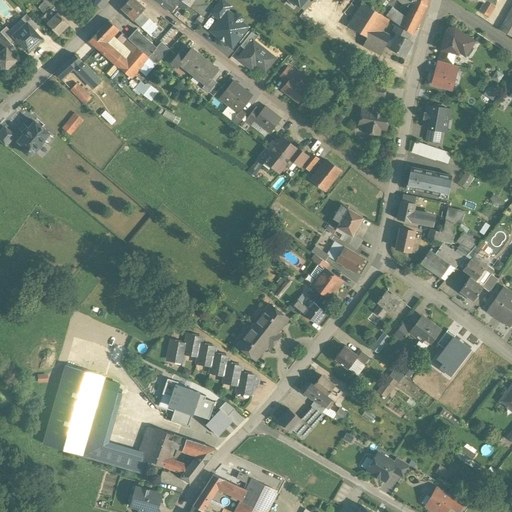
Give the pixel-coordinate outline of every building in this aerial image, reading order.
[(53,2),(50,0),(46,0),(44,1),(49,6),(51,9),(55,5),(53,3),(53,2)] [(91,0),(101,9),(108,0),(91,0)] [(145,8),(135,0),(127,0),(120,7),(139,25),(147,17),(141,11),(145,8)] [(163,0),(160,4),(171,12),(180,0),(163,0)] [(223,0),(220,0),(210,13),(219,19),(224,13),(225,13),(231,6),(223,0)] [(383,7),(373,0),(371,0),(368,6),(379,13),(380,11),(383,7)] [(373,0),(383,7),(380,11),(386,15),(391,7),(391,6),(395,0),(399,0),(407,6),(411,0),(373,0)] [(411,0),(407,6),(412,9),(406,17),(391,7),(386,15),(393,20),(397,23),(410,32),(412,34),(426,5),(426,0),(411,0)] [(44,1),(38,7),(43,12),(49,6),(44,1)] [(368,6),(362,2),(347,27),(363,35),(368,26),(380,32),(388,19),(379,13),(368,6)] [(494,5),(484,2),(479,11),(488,16),(494,5)] [(511,5),(499,30),(511,36),(511,5)] [(68,24),(56,12),(51,18),(46,13),(41,18),(47,23),(46,23),(59,35),(68,24)] [(236,14),(233,15),(231,18),(225,13),(224,13),(219,19),(210,30),(231,47),(247,27),(240,21),(241,18),(240,15),(236,14)] [(152,21),(147,17),(139,25),(144,30),(152,21)] [(108,20),(88,40),(113,62),(120,54),(106,42),(118,29),(108,20)] [(41,39),(27,23),(14,35),(13,35),(17,39),(28,51),(32,48),(30,47),(33,44),(35,45),(41,39)] [(410,32),(397,23),(394,28),(392,32),(396,34),(407,39),(410,32)] [(14,35),(6,26),(0,31),(11,44),(17,39),(13,35),(14,35)] [(380,32),(368,26),(363,35),(367,37),(362,45),(380,54),(385,46),(389,36),(380,32)] [(474,41),(454,28),(453,27),(451,27),(450,27),(449,28),(448,28),(447,29),(446,30),(446,31),(441,49),(455,52),(456,49),(464,54),(474,41)] [(156,47),(136,29),(127,38),(129,39),(137,47),(156,64),(169,49),(161,41),(156,47)] [(0,31),(0,52),(6,47),(6,48),(11,44),(0,31)] [(251,31),(240,45),(245,49),(252,40),(253,41),(257,36),(251,31)] [(407,39),(396,34),(394,38),(389,36),(385,46),(389,48),(388,48),(404,55),(411,41),(407,39)] [(137,47),(129,39),(124,45),(132,52),(137,47)] [(253,41),(252,40),(245,49),(238,58),(251,68),(255,63),(264,69),(264,70),(265,70),(265,69),(267,67),(275,58),(253,41)] [(6,48),(6,47),(0,52),(0,64),(5,70),(12,64),(13,64),(16,62),(16,60),(17,60),(6,48)] [(204,58),(191,47),(184,56),(179,63),(179,64),(192,74),(204,58)] [(455,52),(441,49),(438,60),(452,64),(455,52)] [(179,52),(171,62),(177,67),(179,64),(179,63),(184,56),(179,52)] [(84,64),(74,54),(54,72),(61,79),(73,66),(77,71),(84,64)] [(139,68),(127,58),(126,59),(120,54),(113,62),(131,78),(139,68)] [(218,69),(204,58),(192,74),(205,84),(211,77),(211,78),(218,69)] [(452,64),(438,60),(436,67),(455,72),(457,65),(452,64)] [(92,71),(84,64),(77,71),(90,84),(91,83),(95,87),(100,83),(96,79),(97,78),(92,71)] [(287,67),(280,76),(287,82),(290,78),(291,78),(295,73),(287,67)] [(455,72),(436,67),(432,84),(450,89),(455,72)] [(211,78),(211,77),(205,84),(202,87),(208,92),(216,82),(211,78)] [(291,78),(290,78),(287,82),(281,89),(297,102),(306,91),(291,78)] [(235,82),(220,101),(239,115),(237,118),(242,121),(247,115),(243,112),(255,97),(235,82)] [(90,97),(76,83),(70,90),(77,96),(77,97),(84,104),(90,97)] [(385,86),(370,83),(367,96),(383,99),(385,86)] [(146,86),(141,93),(151,100),(156,93),(146,86)] [(441,104),(436,104),(433,106),(427,105),(426,112),(423,111),(422,119),(424,119),(423,126),(428,127),(440,129),(445,130),(449,109),(443,108),(443,107),(441,104)] [(260,111),(253,120),(254,121),(269,133),(273,127),(275,129),(279,124),(277,122),(281,118),(265,105),(260,111)] [(255,107),(245,120),(251,124),(254,121),(253,120),(260,111),(255,107)] [(388,114),(361,109),(358,124),(364,125),(363,131),(378,134),(379,128),(385,129),(388,114)] [(75,113),(62,129),(70,135),(82,119),(75,113)] [(167,113),(164,118),(179,126),(182,121),(167,113)] [(34,121),(18,141),(25,147),(24,148),(24,152),(27,155),(31,155),(49,133),(34,121)] [(14,136),(4,127),(0,132),(0,140),(6,146),(14,136)] [(440,129),(428,127),(425,139),(438,141),(440,129)] [(289,144),(281,137),(271,151),(279,157),(272,166),(278,171),(285,163),(295,151),(295,150),(297,148),(296,148),(289,144)] [(415,141),(411,152),(417,154),(421,143),(415,141)] [(427,145),(421,143),(417,154),(423,156),(427,145)] [(433,147),(427,145),(423,156),(429,158),(433,147)] [(295,151),(285,163),(292,169),(296,163),(295,163),(304,152),(303,152),(297,147),(296,148),(297,148),(295,150),(295,151)] [(439,149),(433,147),(429,158),(435,160),(435,159),(439,149)] [(264,149),(256,158),(262,163),(270,154),(264,149)] [(445,151),(439,149),(435,159),(441,161),(445,151)] [(451,153),(445,151),(441,161),(447,163),(451,153)] [(304,152),(295,163),(296,163),(301,167),(303,165),(303,164),(309,157),(304,152)] [(309,157),(303,164),(303,165),(309,169),(318,159),(311,154),(309,157)] [(340,170),(326,159),(311,179),(325,189),(340,170)] [(450,175),(411,167),(408,184),(413,185),(413,189),(439,195),(440,191),(447,192),(450,175)] [(473,178),(465,172),(458,183),(466,188),(473,178)] [(415,196),(403,193),(401,200),(414,203),(415,196)] [(414,203),(401,200),(397,219),(398,219),(432,226),(434,216),(412,211),(414,203)] [(362,217),(340,205),(333,218),(340,222),(337,228),(347,234),(351,236),(353,234),(362,217)] [(455,226),(444,219),(442,231),(430,228),(428,237),(451,242),(455,226)] [(335,230),(328,224),(326,230),(333,234),(335,230)] [(414,231),(400,227),(395,248),(410,251),(414,231)] [(333,234),(326,230),(323,235),(330,240),(335,235),(333,234)] [(474,240),(461,231),(454,242),(467,251),(474,240)] [(351,236),(347,234),(343,240),(357,249),(362,240),(353,234),(351,236)] [(344,247),(336,242),(332,248),(341,253),(344,247)] [(463,258),(443,244),(436,254),(450,264),(454,267),(463,258)] [(481,249),(475,244),(471,249),(475,252),(477,254),(481,249)] [(328,255),(315,246),(311,251),(315,254),(324,261),(328,255)] [(363,258),(344,247),(341,253),(336,262),(355,272),(363,258)] [(436,254),(429,249),(420,262),(441,277),(450,264),(436,254)] [(471,249),(457,265),(462,269),(470,259),(473,255),(475,252),(471,249)] [(324,261),(315,254),(311,259),(317,263),(318,264),(323,268),(323,267),(325,269),(329,264),(324,261)] [(486,265),(473,255),(470,259),(483,269),(486,265)] [(470,259),(462,269),(462,270),(470,276),(471,275),(476,279),(483,269),(470,259)] [(310,274),(308,273),(303,279),(311,284),(315,278),(310,274),(318,264),(317,263),(310,274)] [(325,269),(323,267),(323,268),(318,264),(310,274),(315,278),(311,284),(330,298),(334,292),(331,290),(339,278),(325,269)] [(450,264),(441,277),(444,280),(454,267),(450,264)] [(483,269),(476,279),(483,284),(490,273),(493,269),(486,265),(483,269)] [(490,273),(483,284),(482,286),(482,287),(488,291),(497,278),(490,273)] [(475,281),(469,277),(460,291),(465,295),(464,296),(470,300),(471,299),(473,300),(482,287),(482,286),(475,281)] [(287,278),(275,294),(278,297),(291,281),(287,278)] [(511,294),(502,287),(486,310),(510,326),(511,322),(511,294)] [(389,295),(385,291),(381,297),(380,296),(377,300),(378,300),(377,302),(379,304),(374,312),(382,317),(387,310),(390,312),(392,310),(397,315),(405,303),(394,295),(392,297),(390,295),(392,293),(391,293),(389,295)] [(312,301),(303,294),(298,300),(300,302),(308,308),(312,301)] [(325,311),(312,301),(308,308),(300,302),(296,307),(301,311),(316,323),(325,311)] [(288,318),(269,304),(253,324),(275,341),(280,335),(276,332),(288,318)] [(294,305),(292,304),(289,309),(298,315),(301,311),(296,307),(294,305)] [(430,326),(421,318),(410,332),(422,341),(424,338),(430,342),(440,330),(432,324),(430,326)] [(253,324),(237,345),(255,359),(267,345),(270,347),(275,341),(253,324)] [(403,324),(395,335),(401,339),(409,329),(403,324)] [(447,328),(437,343),(444,348),(452,337),(453,338),(455,334),(447,328)] [(383,332),(376,342),(382,347),(390,337),(383,332)] [(196,335),(187,333),(185,344),(184,351),(185,351),(190,352),(190,354),(198,356),(201,343),(202,338),(195,336),(196,335)] [(444,348),(437,357),(443,362),(439,367),(450,375),(469,349),(462,343),(461,344),(453,338),(452,337),(444,348)] [(179,341),(171,340),(167,357),(174,358),(173,360),(182,362),(185,351),(184,351),(185,344),(179,342),(179,341)] [(376,342),(373,340),(369,346),(377,353),(382,347),(376,342)] [(201,343),(198,356),(197,360),(203,361),(203,364),(211,365),(214,352),(214,353),(216,347),(209,346),(209,345),(201,343)] [(347,348),(344,352),(340,350),(334,358),(348,369),(353,362),(355,359),(363,364),(369,356),(360,349),(356,354),(347,348)] [(214,353),(214,352),(211,365),(210,370),(217,371),(216,373),(224,375),(225,375),(227,362),(228,362),(229,357),(222,355),(222,354),(214,353)] [(228,362),(227,362),(225,375),(224,375),(223,379),(230,381),(229,383),(237,384),(238,384),(240,372),(241,372),(242,366),(235,365),(235,364),(228,362)] [(360,368),(353,362),(348,369),(355,374),(360,368)] [(418,368),(411,363),(407,371),(414,375),(418,368)] [(105,377),(65,366),(43,444),(84,455),(97,408),(102,388),(105,377)] [(404,376),(394,368),(389,375),(397,381),(396,382),(399,383),(404,376)] [(241,372),(240,372),(238,384),(237,384),(236,389),(243,390),(243,392),(252,394),(254,384),(255,378),(255,376),(248,374),(249,373),(241,372)] [(335,386),(321,375),(313,385),(326,396),(327,396),(330,391),(335,386)] [(389,375),(377,391),(385,397),(396,382),(397,381),(389,375)] [(177,385),(178,382),(167,378),(162,394),(172,397),(176,384),(177,385)] [(326,396),(313,385),(310,383),(303,392),(312,398),(314,395),(316,397),(314,399),(318,403),(319,402),(326,407),(331,407),(333,404),(332,400),(327,396),(326,396)] [(511,383),(499,400),(511,409),(511,383)] [(199,393),(199,392),(177,385),(176,384),(172,397),(169,405),(175,407),(192,413),(199,393)] [(357,390),(349,384),(345,390),(353,395),(357,390)] [(340,391),(335,386),(330,391),(336,396),(340,391)] [(123,394),(102,388),(97,408),(113,412),(117,414),(123,394)] [(205,398),(206,395),(199,393),(192,413),(209,418),(212,409),(214,401),(205,398)] [(319,402),(318,403),(314,399),(310,405),(312,406),(322,412),(326,407),(319,402)] [(220,409),(227,416),(234,408),(225,401),(219,408),(220,409)] [(312,406),(300,418),(301,419),(292,429),(300,436),(301,435),(303,437),(325,413),(324,413),(322,412),(312,406)] [(192,413),(175,407),(171,420),(188,426),(192,413)] [(113,412),(97,408),(88,442),(103,446),(104,442),(113,412)] [(300,418),(289,408),(278,420),(290,431),(292,429),(301,419),(300,418)] [(206,424),(218,435),(232,420),(227,416),(220,409),(216,413),(211,419),(206,424)] [(348,414),(340,409),(334,419),(342,424),(348,414)] [(113,412),(104,442),(109,443),(117,414),(113,412)] [(376,418),(367,412),(363,418),(373,424),(376,418)] [(154,428),(148,426),(144,437),(150,439),(151,440),(155,429),(154,428)] [(175,435),(154,428),(155,429),(151,440),(150,439),(143,460),(145,461),(164,467),(167,458),(171,459),(171,457),(175,447),(171,446),(175,435)] [(186,439),(175,435),(171,446),(175,447),(182,449),(186,439)] [(150,439),(144,437),(138,451),(137,455),(136,458),(143,460),(150,439)] [(215,448),(186,439),(182,449),(199,455),(193,462),(203,465),(209,458),(215,448)] [(103,446),(88,442),(84,455),(83,457),(142,473),(145,461),(143,460),(136,458),(137,455),(103,446)] [(109,443),(104,442),(103,446),(137,455),(138,451),(109,443)] [(377,453),(374,454),(373,456),(373,459),(368,469),(384,479),(390,469),(394,462),(378,453),(377,453)] [(408,464),(397,457),(394,462),(390,469),(402,475),(408,464)] [(167,458),(164,467),(170,469),(173,460),(171,459),(167,458)] [(193,462),(190,461),(187,465),(173,460),(170,469),(183,474),(181,477),(183,479),(183,480),(187,483),(188,483),(189,484),(203,465),(193,462)] [(251,478),(238,472),(236,478),(248,484),(251,478)] [(246,490),(213,474),(207,483),(218,488),(239,498),(242,499),(246,490)] [(270,487),(251,478),(248,484),(246,490),(242,499),(240,502),(238,505),(253,511),(256,511),(257,511),(265,496),(270,487)] [(207,483),(193,505),(203,510),(209,501),(214,493),(218,488),(207,483)] [(149,490),(144,488),(136,486),(131,506),(139,508),(138,511),(140,511),(141,511),(143,511),(145,506),(159,510),(159,509),(155,508),(160,493),(149,490)] [(276,490),(270,487),(265,496),(273,501),(277,493),(275,492),(276,490)] [(450,496),(436,488),(431,497),(433,498),(428,506),(429,509),(432,510),(434,510),(437,511),(444,511),(448,506),(457,511),(459,508),(450,503),(453,498),(450,496)] [(466,498),(453,490),(450,496),(453,498),(450,503),(459,508),(466,498)] [(265,496),(257,511),(259,511),(266,511),(273,501),(265,496)] [(234,511),(231,511),(209,501),(203,510),(207,511),(208,511),(253,511),(238,505),(234,511)]
